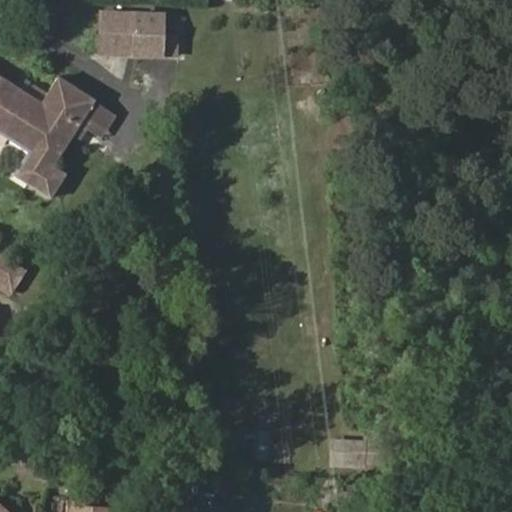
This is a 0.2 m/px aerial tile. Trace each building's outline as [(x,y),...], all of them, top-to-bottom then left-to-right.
[(128,26),(128,16),(88,14),(88,24),(128,26)] [(146,57),(148,17),(128,16),(128,26),(88,24),(86,54),(146,57)] [(40,99),(0,73),(0,129),(31,149),(24,158),(11,179),(45,201),(64,171),(47,160),(75,120),(90,98),(56,73),(40,99)] [(98,136),(114,113),(90,98),(75,120),(98,136)] [(31,149),(0,129),(0,143),(24,158),(31,149)] [(0,288),(9,294),(26,269),(0,251),(0,288)] [(54,459),(24,457),(23,472),(50,473),(54,459)]
